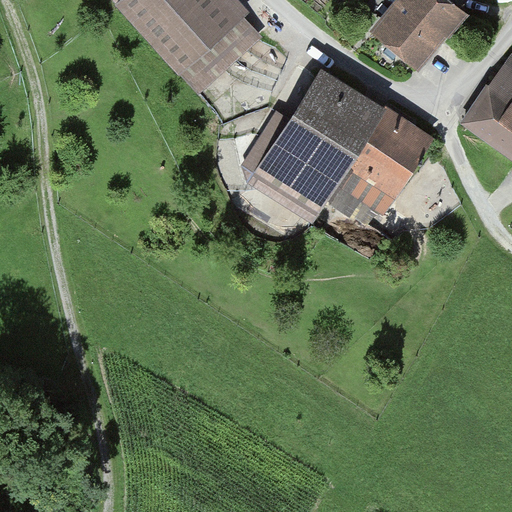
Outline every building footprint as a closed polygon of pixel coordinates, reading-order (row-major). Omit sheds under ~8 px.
[(253,34),(220,0),(119,0),(198,85),(253,34)] [(452,0),(400,0),(370,42),(416,76),(465,9),(452,0)] [(511,61),(466,119),(511,155),(511,61)] [(378,117),(318,81),(261,179),(321,214),(378,117)] [(343,181),(396,212),(438,141),(385,110),(343,181)]
